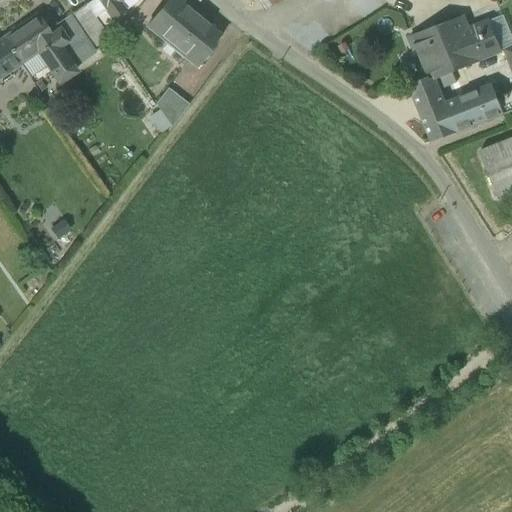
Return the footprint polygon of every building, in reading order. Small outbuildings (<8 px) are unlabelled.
[(96,0),(92,0),(85,6),(108,38),(110,40),(119,29),(112,20),(111,21),(96,0)] [(96,0),(111,21),(112,20),(139,1),(138,0),(96,0)] [(197,17),(176,0),(168,0),(147,26),(160,37),(163,32),(175,42),(197,17)] [(260,0),(267,9),(279,0),(260,0)] [(85,6),(64,20),(88,52),(108,38),(85,6)] [(466,31),(483,25),(479,12),(461,19),(466,31)] [(37,15),(2,39),(20,65),(34,86),(51,74),(54,79),(72,66),(60,48),(68,42),(59,29),(51,35),(37,15)] [(500,52),(503,51),(502,50),(511,45),(511,29),(506,16),(487,23),(500,52)] [(197,17),(175,42),(187,52),(184,56),(197,67),(222,37),(197,17)] [(461,19),(411,39),(427,78),(428,81),(435,78),(451,72),(473,63),(500,52),(487,23),(483,25),(466,31),(461,19)] [(2,39),(0,39),(0,79),(20,65),(2,39)] [(503,51),(508,64),(511,62),(511,45),(502,50),(503,51)] [(508,64),(503,51),(500,52),(473,63),(479,78),(509,66),(508,64)] [(451,72),(435,78),(439,89),(440,91),(456,84),(451,72)] [(435,78),(428,81),(427,78),(409,86),(414,99),(439,89),(435,78)] [(492,85),(445,103),(457,133),(504,115),(497,97),(492,85)] [(166,88),(155,103),(163,115),(177,96),(166,88)] [(439,89),(414,99),(432,144),(457,133),(445,103),(440,91),(439,89)] [(504,115),(511,111),(511,91),(497,97),(504,115)] [(177,96),(163,115),(171,126),(188,105),(177,96)] [(511,138),(479,152),(498,199),(511,193),(511,138)]
